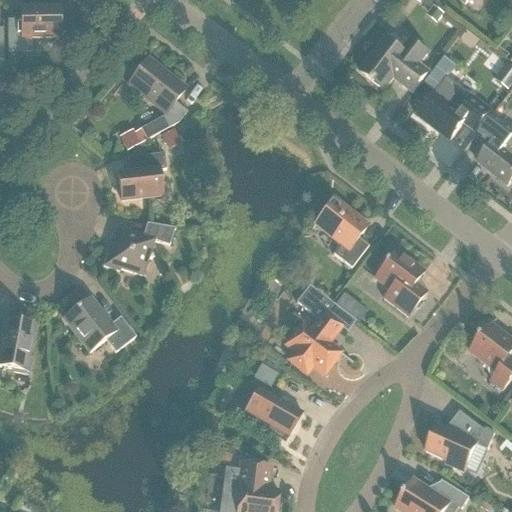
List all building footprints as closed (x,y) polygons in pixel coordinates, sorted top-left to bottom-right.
[(437,25),(444,15),(433,7),(426,17),(437,25)] [(50,47),(65,32),(59,27),(59,10),(21,10),(21,22),(7,22),(7,54),(31,54),(31,39),(32,39),(36,34),(50,47)] [(401,52),(385,39),(359,73),(384,92),(393,80),(412,95),(429,73),(419,66),(428,55),(410,41),(401,52)] [(146,142),(178,125),(186,114),(174,105),(185,90),(148,61),(128,87),(165,116),(163,119),(134,134),(132,131),(119,138),(126,153),(146,142)] [(498,78),(511,83),(511,63),(505,61),(498,78)] [(460,114),(435,95),(417,118),(450,143),(463,125),(474,134),(490,113),(472,99),(460,114)] [(511,157),(503,150),(511,138),(511,130),(493,116),(475,139),(488,149),(477,164),(507,188),(511,181),(511,157)] [(168,153),(181,146),(173,131),(160,138),(168,153)] [(121,203),(162,198),(159,172),(166,171),(164,155),(127,159),(129,175),(118,176),(121,203)] [(365,229),(332,204),(312,231),(313,231),(317,226),(342,245),(333,256),(351,270),(368,248),(358,240),(368,227),(367,226),(365,229)] [(169,248),(174,230),(147,225),(142,239),(118,231),(110,253),(108,252),(102,269),(119,274),(120,271),(142,279),(154,243),(169,248)] [(415,286),(424,275),(396,253),(375,281),(390,293),(384,301),(407,319),(426,295),(415,286)] [(355,323),(309,287),(308,288),(312,291),(304,301),(324,316),(311,333),(302,326),(286,346),(295,353),(289,362),(305,375),(312,366),(319,372),(319,373),(325,377),(335,363),(334,362),(339,356),(352,365),(352,364),(327,345),(348,319),(355,324),(355,323)] [(109,328),(89,301),(64,321),(90,354),(105,343),(115,355),(135,339),(120,320),(109,328)] [(28,361),(33,330),(4,325),(0,346),(0,368),(13,371),(12,373),(27,376),(30,361),(28,361)] [(502,392),(511,379),(511,360),(510,359),(511,356),(511,342),(491,326),(470,353),(497,375),(491,383),(502,392)] [(269,390),(278,376),(261,366),(252,381),(269,390)] [(287,441),(303,415),(258,390),(243,416),(287,441)] [(476,441),(483,431),(460,413),(452,423),(454,424),(450,433),(437,427),(425,453),(447,463),(445,466),(464,474),(465,471),(477,445),(474,444),(476,441)] [(228,466),(235,450),(213,441),(207,458),(228,466)] [(240,465),(237,487),(228,486),(224,511),(276,511),(279,493),(268,492),(271,469),(240,465)] [(434,494),(414,481),(395,510),(397,511),(457,511),(459,510),(461,511),(469,499),(442,482),(434,494)]
